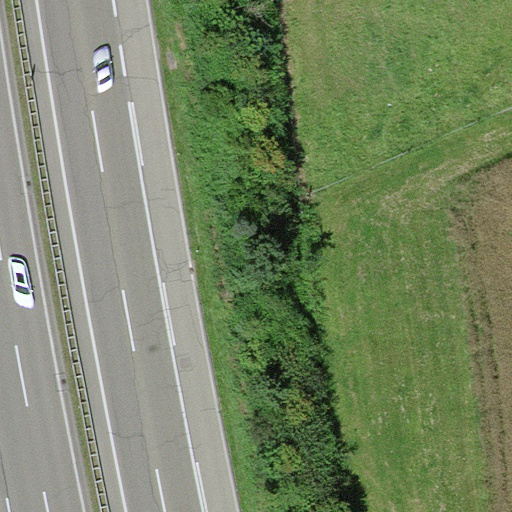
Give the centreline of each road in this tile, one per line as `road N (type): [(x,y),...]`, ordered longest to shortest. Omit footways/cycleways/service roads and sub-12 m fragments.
road 1 (motorway): [(161,511),(80,0)]
road 2 (motorway): [(0,374),(26,511)]
